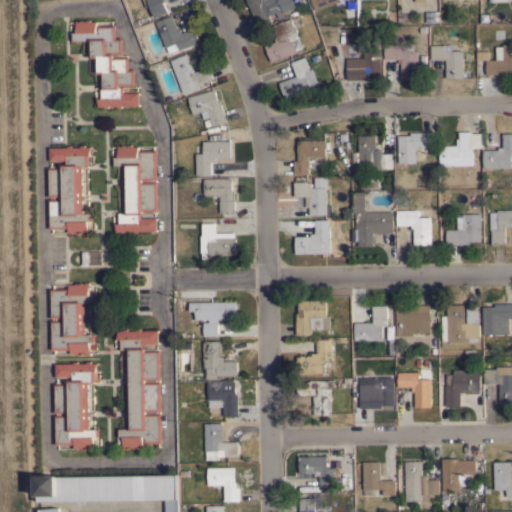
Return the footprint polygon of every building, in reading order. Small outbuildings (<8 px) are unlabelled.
[(166,0),(167,1),(164,2),(168,13),(155,17),(150,6),(146,7),(143,0),(166,0)] [(293,0),(296,7),(283,12),(285,17),(279,19),(276,13),(269,15),(271,19),(257,25),(247,0),(293,0)] [(341,0),(315,11),(313,4),(311,5),(309,0),(341,0)] [(439,11),(439,22),(426,23),(425,11),(439,11)] [(156,22),(172,15),(177,30),(180,29),(181,33),(194,28),(199,42),(179,50),(179,49),(169,53),(167,47),(165,47),(156,22)] [(271,62),(265,45),(275,41),(274,38),(277,37),(272,25),(292,18),(303,48),(296,50),(297,52),(271,62)] [(116,38),(123,38),(123,54),(114,55),(114,57),(129,57),(129,69),(135,69),(135,86),(123,86),(124,93),(139,92),(139,106),(121,106),(121,108),(117,108),(117,106),(108,106),(108,108),(104,108),(104,106),(98,106),(98,98),(100,98),(100,87),(101,87),(100,74),(98,74),(97,71),(95,72),(95,58),(92,58),(92,56),(89,56),(89,40),(72,41),(71,32),(77,32),(77,20),(80,20),(80,22),(86,22),(86,20),(90,20),(90,21),(97,21),(97,25),(116,25),(116,38)] [(406,44),(414,44),(414,51),(418,51),(419,78),(401,79),(401,63),(399,63),(399,59),(385,59),(385,44),(406,44)] [(464,78),(446,78),(446,59),(431,59),(431,45),(444,45),(444,44),(453,44),(453,50),(463,50),(464,78)] [(511,71),(508,71),(508,74),(487,74),(487,59),(477,59),(477,51),(489,51),(489,59),(496,59),(496,46),(503,46),(503,44),(511,44),(511,71)] [(381,76),(369,77),(369,79),(347,80),(347,58),(364,58),(364,50),(381,50),(381,76)] [(171,60),(187,54),(194,73),(209,67),(213,79),(202,83),(203,85),(183,92),(171,60)] [(285,99),(279,83),(296,76),(291,62),(305,57),(309,69),(312,68),(318,83),(310,86),(311,89),(285,99)] [(215,89),(218,101),(221,101),(227,122),(212,126),(210,117),(203,119),(201,111),(193,114),(188,97),(215,89)] [(440,165),(440,148),(441,148),(441,145),(457,145),(457,138),(459,138),(459,132),(472,131),(472,133),(481,133),(481,147),(473,148),(473,165),(440,165)] [(432,132),(432,147),(415,147),(416,162),(398,163),(398,135),(410,135),(410,132),(432,132)] [(483,168),(483,150),(498,150),(498,147),(503,147),(502,133),(511,133),(511,155),(510,155),(511,167),(483,168)] [(358,135),(375,135),(376,153),(393,153),(393,168),(378,169),(378,162),(359,163),(358,135)] [(325,140),(326,162),(325,162),(325,167),(309,167),(309,174),(294,174),(294,161),(297,161),(297,140),(325,140)] [(231,141),(231,158),(215,158),(215,161),(211,161),(211,175),(196,175),(196,154),(194,154),(194,146),(203,145),(203,141),(231,141)] [(67,147),(67,145),(71,145),(71,147),(80,147),(80,145),(84,145),(84,147),(90,147),(90,155),(89,155),(89,166),(82,166),(83,213),(93,213),(93,221),(88,221),(88,233),(84,233),(84,232),(78,232),(78,233),(75,233),(75,232),(68,232),(68,228),(49,228),(48,199),(63,199),(63,197),(48,197),(48,167),(62,167),(62,164),(65,164),(65,160),(49,160),(49,147),(67,147)] [(158,179),(143,180),(143,182),(158,182),(158,211),(144,211),(144,214),(141,214),(141,218),(156,217),(157,230),(139,231),(139,233),(135,233),(135,231),(125,231),(125,232),(122,233),(122,231),(116,231),(116,224),(117,224),(117,213),(124,212),(124,165),(113,166),(113,157),(118,157),(118,145),(122,145),(122,146),(128,146),(128,145),(132,145),(132,146),(138,146),(138,150),(157,150),(158,179)] [(232,178),(232,190),(235,190),(235,212),(220,213),(220,196),(204,196),(204,179),(232,178)] [(327,204),(331,204),(332,210),(328,210),(329,216),(327,216),(327,214),(309,215),(309,196),(295,196),(294,182),(307,182),(307,183),(312,183),(312,187),(326,187),(327,204)] [(393,211),(393,232),(374,233),(374,246),(359,246),(359,228),(356,228),(356,212),(354,212),(354,192),(365,192),(365,212),(393,211)] [(511,209),(511,227),(505,227),(505,243),(492,243),(491,230),(490,230),(490,212),(497,212),(497,210),(511,209)] [(419,210),(419,217),(431,216),(432,244),(414,245),(414,229),(411,229),(411,225),(397,225),(397,210),(419,210)] [(481,241),(468,241),(468,244),(447,244),(447,229),(457,229),(457,214),(463,214),(463,213),(481,213),(481,241)] [(330,241),(330,252),(323,252),(323,253),(295,253),(295,236),(311,236),(311,233),(315,233),(315,219),(330,219),(330,241)] [(208,255),(208,259),(202,259),(202,252),(201,252),(200,235),(202,235),(202,223),(216,223),(216,233),(235,233),(236,255),(208,255)] [(50,320),(65,320),(65,317),(50,318),(49,288),(69,288),(69,284),(75,284),(75,282),(79,282),(79,284),(85,284),(84,282),(89,282),(89,294),(94,294),(95,302),(84,302),(85,334),(95,334),(95,342),(90,342),(90,354),(86,354),(86,353),(80,353),(80,354),(76,354),(76,353),(70,353),(70,349),(51,349),(50,320)] [(296,313),(299,313),(299,300),(326,300),(327,315),(330,315),(330,329),(333,329),(333,334),(327,334),(327,329),(323,329),(323,328),(311,328),(312,334),(297,335),(296,313)] [(236,301),(237,318),(218,319),(218,324),(219,324),(219,333),(218,333),(218,335),(204,335),(204,322),(209,322),(209,319),(195,319),(195,310),(190,310),(190,302),(236,301)] [(483,306),(495,306),(495,303),(511,303),(511,318),(509,318),(509,333),(483,334),(483,306)] [(396,307),(408,307),(408,305),(430,304),(430,319),(422,320),(422,332),(413,332),(413,335),(396,336),(396,307)] [(448,340),(442,341),(442,316),(447,315),(447,304),(464,304),(465,322),(467,322),(467,305),(478,305),(479,319),(480,319),(480,337),(477,337),(477,341),(469,341),(448,341),(448,340)] [(388,325),(382,325),(382,339),(355,340),(354,322),(373,322),(373,305),(387,305),(388,325)] [(126,349),(120,349),(120,339),(117,339),(117,331),(123,331),(123,329),(127,329),(127,331),(136,330),(136,329),(140,329),(140,330),(158,330),(158,345),(155,345),(155,343),(144,344),(144,347),(146,347),(146,351),(157,351),(157,349),(159,349),(159,350),(161,350),(161,379),(146,380),(146,382),(161,381),(161,411),(147,411),(147,413),(162,413),(162,443),(143,443),(143,447),(137,447),(137,448),(133,449),(133,447),(127,447),(127,449),(123,449),(123,436),(117,436),(117,428),(127,428),(126,349)] [(298,373),(297,356),(312,355),(312,353),(317,353),(317,339),(332,339),(332,360),(325,360),(325,372),(298,373)] [(204,341),(221,340),(221,356),(224,356),(224,360),(237,360),(238,375),(217,375),(217,378),(206,378),(206,367),(204,367),(204,341)] [(54,415),(68,415),(68,412),(54,413),(54,383),(68,383),(68,380),(71,380),(71,376),(55,377),(55,363),(73,363),(73,361),(77,361),(77,363),(86,363),(86,361),(90,361),(90,363),(96,362),(96,370),(95,370),(95,381),(88,381),(89,429),(99,429),(99,437),(94,437),(94,449),(90,449),(90,448),(84,448),(84,449),(80,449),(80,448),(74,448),(74,444),(55,444),(54,415)] [(511,401),(500,402),(499,383),(485,383),(484,368),(496,368),(496,366),(511,366),(511,401)] [(431,406),(415,407),(415,391),(412,391),(412,386),(398,387),(398,372),(418,371),(418,368),(430,368),(430,379),(431,379),(431,406)] [(480,368),(480,372),(481,372),(481,389),(480,389),(480,393),(465,393),(465,392),(461,392),(461,406),(446,406),(446,384),(446,374),(453,374),(453,372),(453,369),(480,368)] [(360,408),(360,384),(377,384),(377,377),(394,377),(395,405),(382,405),(382,407),(360,408)] [(332,414),(314,414),(314,395),(298,395),(298,386),(307,386),(307,381),(310,381),(310,380),(334,380),(334,387),(331,387),(332,414)] [(239,415),(224,416),(224,406),(209,407),(209,399),(208,399),(208,381),(235,381),(235,393),(238,393),(239,415)] [(205,423),(222,423),(223,441),(239,441),(239,456),(218,456),(218,459),(206,459),(206,451),(205,451),(205,423)] [(327,455),(327,467),(334,467),(335,489),(320,489),(320,478),(315,478),(315,473),(300,473),(299,456),(327,455)] [(442,458),(459,457),(459,460),(476,459),(476,460),(483,460),(483,473),(477,473),(477,474),(473,474),(473,485),(460,486),(460,490),(443,490),(442,458)] [(439,493),(430,493),(430,499),(427,499),(427,500),(423,500),(405,501),(405,460),(422,460),(422,475),(427,475),(427,479),(439,479),(439,493)] [(396,494),(382,495),(382,488),(375,488),(375,489),(369,489),(363,489),(363,461),(380,461),(380,479),(395,479),(396,494)] [(511,496),(507,496),(507,489),(494,489),(494,461),(511,461),(511,496)] [(235,480),(237,480),(237,487),(240,487),(240,501),(224,501),(224,485),(208,485),(208,467),(235,467),(235,480)] [(178,511),(166,511),(166,499),(39,501),(39,496),(38,496),(37,475),(58,475),(58,476),(177,474),(178,511)] [(314,511),(300,511),(300,498),(314,498),(314,511)]
